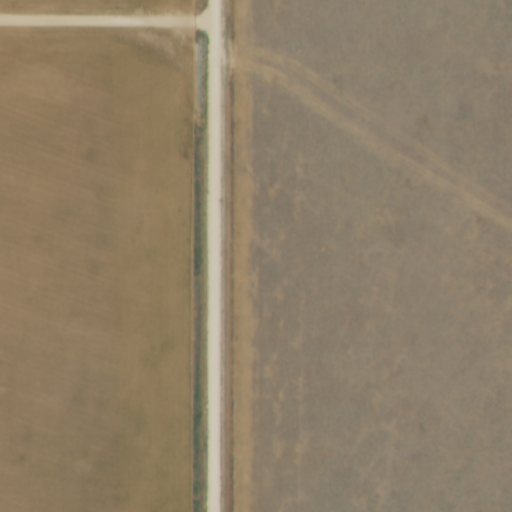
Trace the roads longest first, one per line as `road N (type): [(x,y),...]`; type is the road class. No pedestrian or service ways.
road 1 (residential): [(214,511),(216,0)]
road 2 (track): [(0,22),(216,23)]
